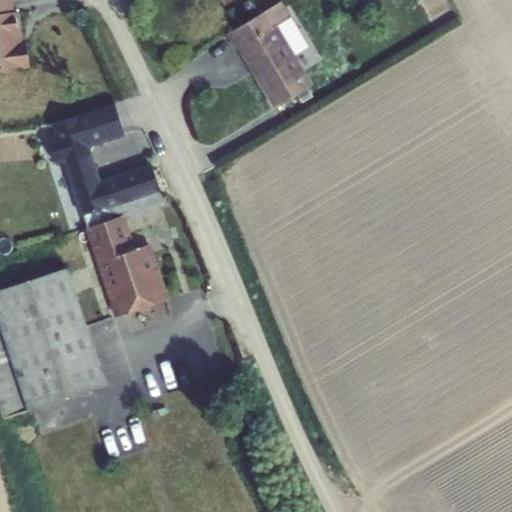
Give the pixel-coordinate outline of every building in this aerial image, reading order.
[(21,11),(16,11),(14,0),(0,0),(0,69),(31,66),(28,39),(25,39),(21,11)] [(291,17),(281,1),(225,34),(235,49),(237,48),(273,108),(313,84),(295,54),(278,25),(291,17)] [(291,17),(278,25),(295,54),(308,46),(291,17)] [(312,96),(308,88),(298,94),(303,102),(312,96)] [(126,215),(166,202),(153,162),(102,179),(91,147),(126,135),(116,102),(52,123),(56,135),(48,138),(58,165),(66,162),(82,215),(84,214),(109,206),(113,219),(126,215)] [(109,206),(84,214),(88,227),(113,219),(109,206)] [(86,228),(98,262),(138,248),(126,215),(113,219),(88,227),(86,228)] [(138,248),(98,262),(115,317),(171,298),(152,243),(138,248)] [(69,267),(0,290),(0,320),(2,327),(29,411),(108,384),(69,267)] [(0,405),(5,420),(29,411),(2,327),(0,328),(0,405)]
